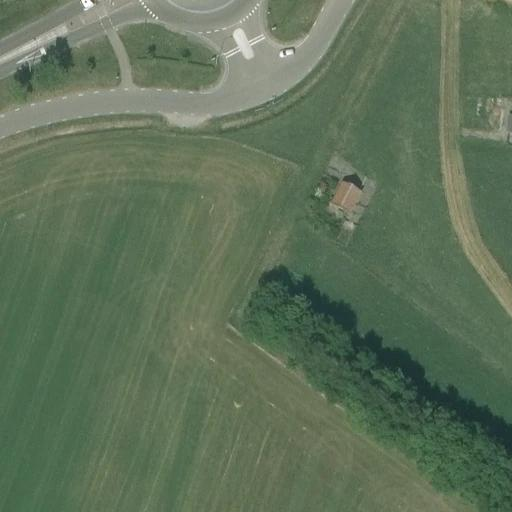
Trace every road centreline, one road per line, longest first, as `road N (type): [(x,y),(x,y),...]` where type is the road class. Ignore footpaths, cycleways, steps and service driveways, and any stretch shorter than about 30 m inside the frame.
road 1 (tertiary): [(0,130),(95,105),(184,106),(269,84)]
road 2 (primary): [(0,63),(136,0)]
